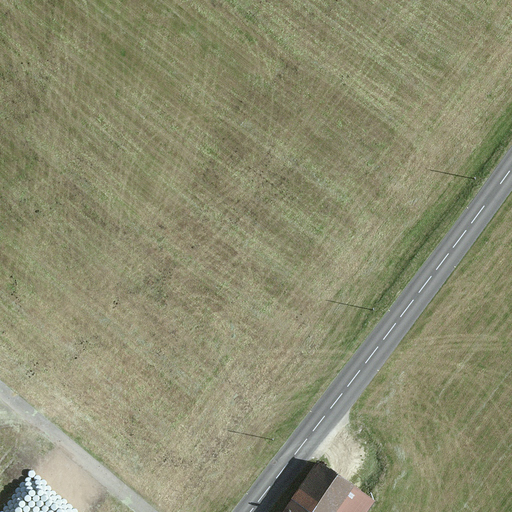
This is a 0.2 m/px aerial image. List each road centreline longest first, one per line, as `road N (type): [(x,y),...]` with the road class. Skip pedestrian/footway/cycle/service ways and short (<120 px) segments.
road 1 (tertiary): [(511,168),(249,511)]
road 2 (track): [(131,511),(0,400)]
